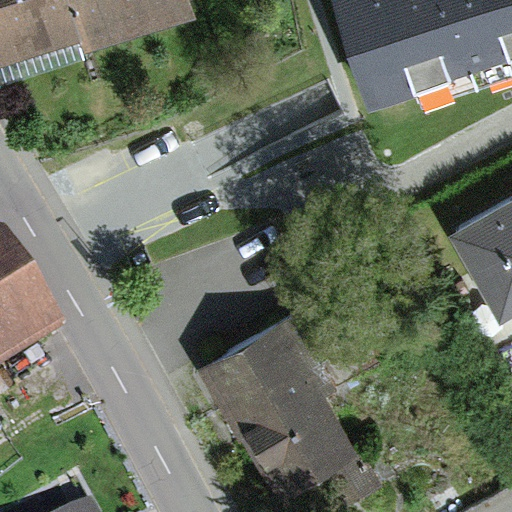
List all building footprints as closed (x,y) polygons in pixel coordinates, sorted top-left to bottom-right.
[(0,0),(0,69),(81,43),(86,57),(200,20),(194,0),(0,0)] [(511,0),(338,0),(373,102),(479,67),(484,82),(511,72),(511,0)] [(511,201),(450,237),(502,328),(511,322),(511,201)] [(0,341),(44,314),(0,245),(0,341)] [(387,363),(346,292),(292,326),(288,318),(198,372),(277,511),(326,482),(342,510),(381,487),(329,396),(387,363)]
